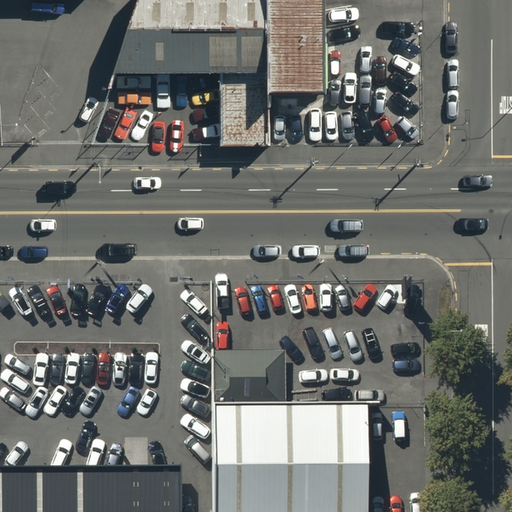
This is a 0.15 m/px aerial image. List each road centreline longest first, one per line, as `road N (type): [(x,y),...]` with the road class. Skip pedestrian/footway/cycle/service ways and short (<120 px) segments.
road 1 (primary): [(0,213),(492,211)]
road 2 (residential): [(492,211),(494,511)]
road 3 (residential): [(492,0),(492,211)]
